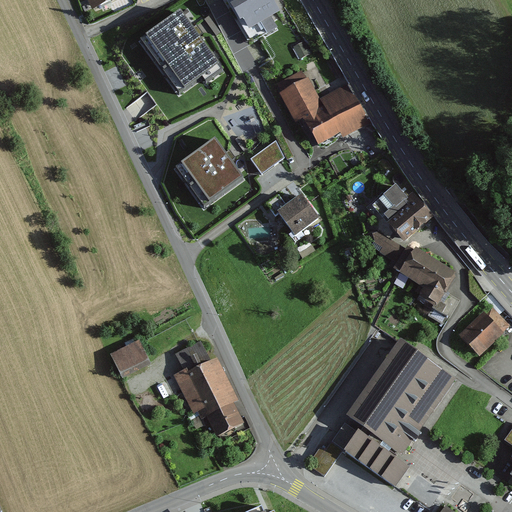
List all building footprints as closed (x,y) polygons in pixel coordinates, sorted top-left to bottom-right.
[(89,0),(94,10),(115,0),(89,0)] [(284,16),(274,0),(236,0),(256,33),(284,16)] [(224,70),(184,17),(150,43),(189,95),(224,70)] [(306,72),(279,87),(299,123),(307,119),(322,145),(366,120),(348,88),(323,102),(306,72)] [(279,143),(255,160),(265,174),(289,157),(279,143)] [(248,180),(220,144),(184,172),(212,208),(248,180)] [(430,219),(410,197),(406,201),(395,190),(375,208),(405,241),(430,219)] [(323,222),(305,197),(289,209),(282,199),(273,206),(299,240),(323,222)] [(407,251),(380,236),(373,250),(399,264),(407,251)] [(403,275),(418,284),(432,261),(416,252),(403,275)] [(432,261),(418,284),(426,288),(421,296),(436,305),(454,274),(432,261)] [(401,275),(397,285),(403,287),(407,278),(401,275)] [(511,329),(492,310),(461,341),(482,360),(511,329)] [(458,381),(406,343),(352,418),(404,455),(458,381)] [(203,344),(180,357),(190,374),(180,379),(203,421),(208,418),(219,437),(245,423),(203,344)] [(142,345),(115,357),(126,379),(152,367),(142,345)] [(410,469),(346,426),(315,470),(326,478),(345,451),(398,488),(410,469)] [(436,499),(442,491),(436,487),(430,495),(436,499)]
